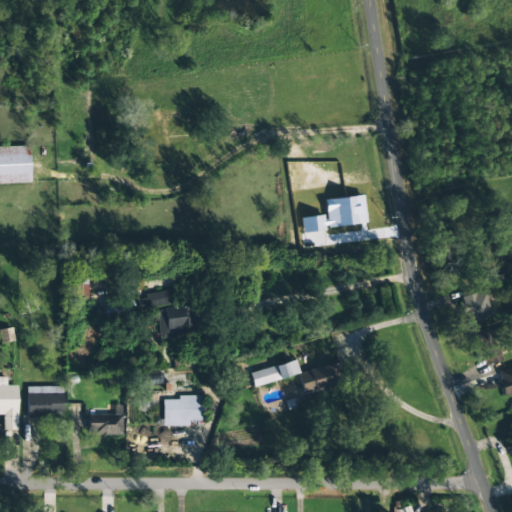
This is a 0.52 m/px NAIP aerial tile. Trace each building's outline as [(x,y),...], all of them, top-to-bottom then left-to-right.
[(0,184),(30,183),(29,146),(0,146),(0,184)] [(87,278),(73,278),(74,300),(87,300),(87,278)] [(142,310),(173,304),(170,290),(139,297),(142,310)] [(493,317),(486,290),(460,297),(467,324),(493,317)] [(194,332),(190,306),(155,311),(159,337),(194,332)] [(481,367),(501,361),(491,330),(471,336),(481,367)] [(249,373),(252,386),(298,375),(294,361),(249,373)] [(302,393),(343,384),(339,363),(297,373),(302,393)] [(503,395),(511,391),(511,366),(495,372),(503,395)] [(62,387),(26,387),(26,416),(62,416),(62,387)] [(162,400),(162,427),(202,426),(201,396),(177,396),(177,400),(162,400)] [(114,415),(87,415),(87,436),(121,436),(121,405),(113,406),(114,415)]
